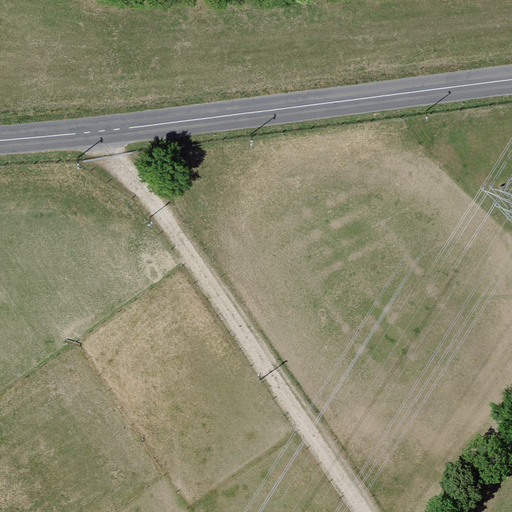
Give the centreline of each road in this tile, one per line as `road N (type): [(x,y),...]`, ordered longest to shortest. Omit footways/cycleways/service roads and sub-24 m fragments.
road 1 (tertiary): [(0,142),(511,79)]
road 2 (track): [(362,511),(155,204),(97,134)]
